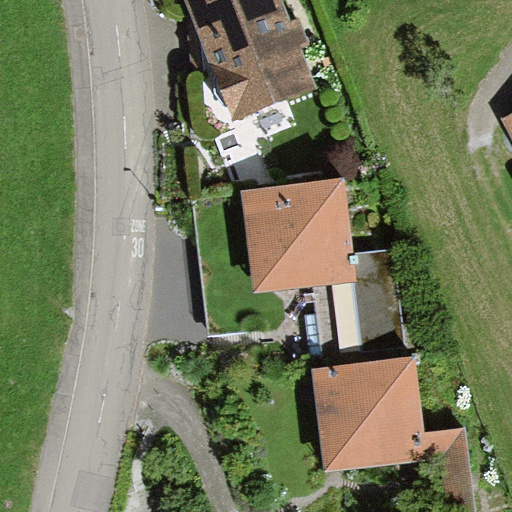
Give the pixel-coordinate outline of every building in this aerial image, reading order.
[(281,0),(184,0),(213,69),(234,122),(317,88),(281,0)] [(345,180),(248,189),(257,292),(315,286),(355,282),(352,253),(345,180)] [(355,282),(315,286),(322,368),(407,358),(397,249),(352,253),(355,282)] [(322,368),(314,369),(324,467),(428,459),(425,433),(415,356),(407,358),(322,368)] [(476,511),(467,428),(425,433),(428,459),(441,457),(446,511),(476,511)]
